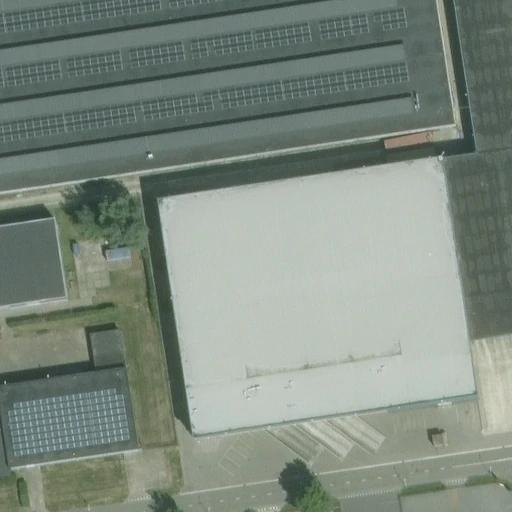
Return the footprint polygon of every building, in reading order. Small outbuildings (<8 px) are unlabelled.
[(436,0),(0,0),(0,196),(456,129),(436,0)] [(511,0),(452,0),(476,157),(511,151),(511,0)] [(511,151),(476,157),(441,162),(468,342),(470,342),(467,321),(511,314),(511,151)] [(441,162),(159,205),(177,327),(185,381),(193,433),(195,443),(222,438),(388,414),(479,400),(471,345),(470,342),(468,342),(441,162)] [(55,222),(0,230),(0,311),(67,301),(55,222)] [(100,252),(72,253),(73,282),(101,281),(100,252)] [(126,369),(69,378),(0,388),(0,471),(139,451),(126,369)] [(431,437),(433,447),(443,445),(441,435),(431,437)]
